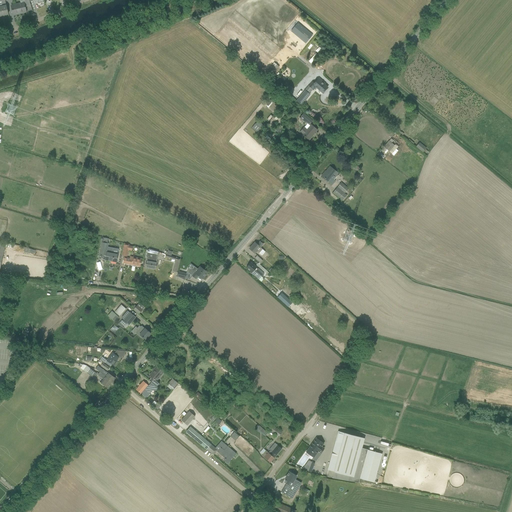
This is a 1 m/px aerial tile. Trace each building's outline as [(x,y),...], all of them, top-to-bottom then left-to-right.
[(6,6),(5,0),(6,0),(0,0),(2,1),(3,7),(0,7),(0,16),(8,14),(6,6)] [(26,12),(25,8),(31,5),(29,1),(28,0),(23,0),(24,3),(11,6),(13,15),(26,12)] [(304,28),(298,23),(295,26),(301,31),(304,28)] [(308,40),(300,33),(298,36),(306,43),(308,40)] [(316,54),(309,61),(311,63),(318,55),(316,54)] [(274,64),(266,73),(271,77),(278,67),(274,64)] [(305,91),(296,101),(301,105),(309,95),(309,94),(313,89),(313,90),(315,87),(322,93),(324,91),(326,90),(327,88),(325,85),(318,79),(314,84),(312,82),(309,86),(311,87),(306,92),(305,91)] [(287,85),(283,89),(288,93),(292,89),(287,85)] [(273,101),(268,107),(274,111),(278,106),(273,101)] [(309,126),(313,121),(303,113),(299,118),(309,126)] [(312,125),(308,130),(304,127),(299,132),(309,140),(312,137),(311,137),(317,130),(312,125)] [(394,145),(393,144),(389,141),(384,147),(389,151),(394,145)] [(429,153),(425,149),(425,148),(419,143),(415,147),(422,152),(423,151),(427,154),(429,153)] [(324,173),(322,176),(332,185),(335,181),(330,177),(333,174),(335,176),(337,173),(330,167),(325,173),(324,173)] [(344,193),(348,189),(341,183),(333,193),(342,201),(347,195),(344,193)] [(102,243),(100,253),(104,254),(105,254),(107,248),(107,244),(108,242),(103,241),(104,239),(102,239),(102,243)] [(260,241),(257,244),(255,242),(249,249),(255,254),(257,252),(259,254),(263,249),(260,247),(263,244),(260,241)] [(133,246),(124,244),(122,255),(127,257),(128,250),(132,251),(133,246)] [(104,254),(104,255),(104,256),(106,256),(105,260),(116,262),(118,254),(112,253),(113,249),(107,248),(105,254),(104,254)] [(146,260),(145,268),(155,269),(158,252),(149,249),(149,250),(147,250),(146,257),(147,257),(147,260),(146,260)] [(166,254),(165,257),(176,260),(173,271),(176,272),(180,259),(166,254)] [(123,263),(139,266),(141,259),(130,257),(129,260),(127,259),(127,258),(124,258),(123,263)] [(248,264),(248,265),(246,268),(249,270),(249,271),(259,279),(264,273),(258,268),(257,269),(256,268),(250,263),(249,263),(248,264)] [(207,273),(200,267),(198,269),(195,267),(191,271),(190,271),(188,273),(196,279),(198,276),(203,279),(207,273)] [(278,297),(288,307),(292,303),(282,293),(278,297)] [(106,305),(102,310),(108,315),(112,310),(109,308),(106,305)] [(119,316),(126,309),(121,305),(114,312),(119,316)] [(143,310),(137,305),(133,309),(139,314),(143,310)] [(130,312),(126,317),(123,320),(129,325),(136,317),(130,312)] [(136,326),(131,332),(135,335),(136,333),(142,338),(143,337),(145,340),(146,340),(148,338),(148,337),(149,335),(151,333),(145,329),(141,326),(141,327),(139,329),(137,328),(136,326)] [(118,357),(112,353),(106,360),(102,357),(98,362),(100,362),(102,363),(105,363),(106,364),(110,367),(112,364),(114,366),(116,362),(115,361),(118,357)] [(102,363),(100,362),(98,365),(100,367),(101,366),(107,370),(109,368),(102,363)] [(87,366),(83,370),(89,375),(90,375),(93,378),(97,374),(87,366)] [(152,377),(149,381),(151,383),(153,384),(156,387),(160,383),(157,380),(163,372),(156,366),(154,369),(154,370),(152,372),(150,375),(152,377)] [(115,378),(103,369),(102,369),(99,367),(97,369),(98,370),(97,370),(100,372),(113,381),(115,378)] [(100,372),(98,375),(104,379),(104,380),(101,383),(108,388),(113,381),(100,372)] [(174,388),(178,384),(172,379),(168,383),(174,388)] [(143,381),(136,389),(146,398),(146,397),(147,397),(148,396),(148,395),(149,394),(150,393),(148,391),(150,388),(153,390),(155,392),(158,389),(156,387),(153,384),(151,383),(148,386),(143,381)] [(181,420),(187,425),(195,416),(189,411),(181,420)] [(267,433),(259,426),(257,425),(255,426),(257,428),(256,429),(264,436),(267,433)] [(271,425),(268,430),(278,437),(282,433),(271,425)] [(213,455),(217,450),(190,427),(186,431),(213,455)] [(362,448),(364,438),(339,431),(328,470),(334,472),(332,478),(358,482),(359,478),(374,483),(382,454),(362,448)] [(234,432),(230,437),(235,441),(239,436),(234,432)] [(324,448),(321,447),(324,443),(316,438),(306,452),(314,457),(318,451),(321,453),(324,448)] [(218,446),(221,448),(217,451),(225,458),(223,460),(225,462),(225,463),(226,463),(226,464),(227,464),(228,464),(229,464),(229,463),(229,462),(229,461),(233,458),(232,457),(233,456),(234,457),(236,454),(228,446),(227,447),(222,442),(218,446)] [(270,450),(268,453),(274,458),(282,448),(275,443),(270,449),(270,450)] [(263,449),(260,452),(262,454),(261,455),(270,462),(274,458),(268,453),(265,451),(263,449)] [(286,483),(284,487),(293,492),(301,483),(295,479),(297,476),(289,472),(287,476),(288,477),(285,482),(286,483)] [(322,484),(318,495),(326,498),(327,495),(330,487),(322,484)] [(273,501),(270,508),(278,511),(290,511),(291,509),(273,501)]
